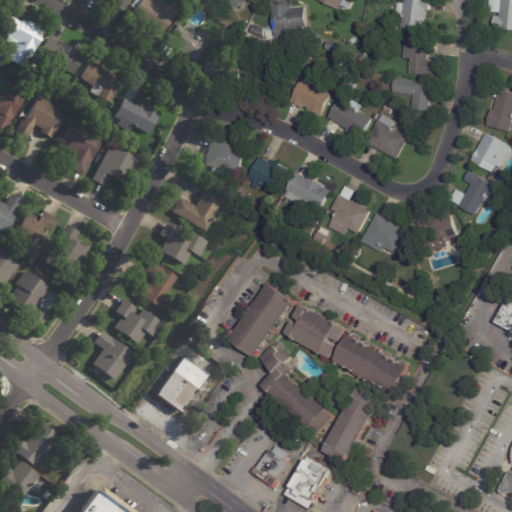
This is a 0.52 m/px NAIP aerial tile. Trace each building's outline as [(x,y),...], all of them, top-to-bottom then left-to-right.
[(128,0),(123,11),(102,0),(128,0)] [(148,0),(160,8),(164,1),(177,10),(160,34),(148,26),(150,23),(132,11),(134,9),(130,6),(134,0),(148,0)] [(252,0),(234,10),(228,0),(221,0),(220,1),(219,0),(252,0)] [(351,0),(348,8),(342,5),(340,9),(322,0),(351,0)] [(431,0),(431,1),(430,11),(427,11),(425,31),(402,29),(404,14),(397,13),(398,3),(405,4),(405,0),(431,0)] [(511,0),(511,32),(494,31),(495,18),(500,18),(501,14),(490,14),(490,0),(511,0)] [(292,6),(292,8),(306,7),(308,38),(276,41),(272,2),(291,1),(292,6)] [(11,17),(20,22),(21,20),(25,22),(26,20),(39,27),(37,29),(42,32),(28,58),(26,56),(21,65),(7,57),(13,46),(4,41),(7,36),(1,33),(10,16),(11,17)] [(182,28),(194,37),(200,29),(212,38),(195,62),(174,47),(175,45),(167,39),(177,24),(182,28)] [(49,38),(59,44),(60,42),(76,51),(75,52),(82,57),(71,75),(57,66),(55,71),(45,66),(48,61),(37,55),(48,37),(49,38)] [(438,42),(437,55),(429,54),(428,60),(437,61),(436,76),(411,74),(411,59),(405,58),(406,40),(416,40),(416,39),(438,41),(438,42)] [(328,41),(343,43),(342,52),(326,50),(327,41),(328,41)] [(296,50),(301,52),(299,58),(293,57),(296,50)] [(360,59),(365,54),(369,58),(363,62),(360,59)] [(240,70),(228,66),(231,55),(245,60),(242,70),(240,70)] [(333,58),(342,61),(340,68),(331,65),(333,58)] [(91,61),(101,67),(100,69),(104,71),(104,70),(109,73),(120,80),(108,103),(89,92),(92,86),(79,79),(89,60),(91,61)] [(259,82),(252,80),(256,63),(280,70),(274,92),(265,89),(267,84),(259,82)] [(340,72),(347,74),(344,80),(338,77),(340,72)] [(310,110),(308,110),(309,108),(304,105),(303,109),(291,103),(305,73),(324,82),(320,89),(331,94),(321,116),(310,110)] [(432,101),(430,112),(413,110),(415,95),(394,93),(395,78),(434,83),(432,101)] [(60,84),(62,81),(70,86),(68,90),(62,87),(63,86),(60,84)] [(350,81),(355,84),(351,92),(346,89),(350,81)] [(0,128),(0,82),(24,96),(5,131),(0,128)] [(509,92),(511,92),(511,128),(511,132),(488,126),(493,109),(496,110),(501,89),(509,92)] [(47,136),(39,132),(41,129),(33,124),(25,139),(13,133),(21,119),(19,118),(22,113),(26,115),(36,96),(64,111),(54,130),(58,132),(56,137),(52,135),(50,138),(47,136)] [(125,99),(142,108),(143,106),(158,114),(148,134),(132,126),(129,133),(120,128),(123,122),(113,117),(123,98),(125,99)] [(355,136),(347,131),(348,128),(329,118),(339,100),(349,106),(352,100),(363,106),(360,112),(373,118),(362,139),(355,136)] [(385,104),(390,107),(387,113),(382,110),(385,104)] [(395,122),(392,128),(410,137),(398,160),(367,143),(379,120),(380,121),(383,115),(396,122),(395,122)] [(81,174),(65,166),(72,151),(59,144),(70,123),(101,138),(82,175),(81,174)] [(505,145),(502,150),(507,153),(495,174),(469,160),(484,132),(506,144),(505,145)] [(211,173),(210,173),(211,167),(203,166),(209,140),(245,148),(239,174),(223,170),(222,175),(211,173)] [(109,177),(108,176),(103,186),(91,180),(109,145),(137,161),(124,185),(109,177)] [(263,159),(271,163),(273,160),(290,170),(276,194),(262,186),(259,190),(253,186),(255,182),(249,179),(261,158),(263,159)] [(488,203),(480,198),(472,212),(447,198),(453,187),(462,192),(468,182),(461,178),(466,169),(498,187),(489,204),(488,203)] [(299,173),(309,179),(310,177),(326,186),(324,188),(332,192),(321,210),(307,202),(304,207),(286,197),(289,192),(287,191),(297,173),(299,173)] [(348,187),(356,192),(352,200),(372,212),(359,234),(349,228),(345,235),(330,227),(338,213),(332,210),(340,195),(342,196),(347,186),(348,187)] [(179,197),(194,206),(204,189),(223,200),(204,232),(170,211),(179,197)] [(10,195),(21,200),(3,235),(0,233),(0,202),(3,204),(9,194),(10,195)] [(43,212),(54,219),(47,233),(41,229),(38,233),(46,238),(35,259),(20,251),(24,244),(12,237),(25,212),(37,219),(41,211),(43,212)] [(381,216),(409,232),(397,255),(365,237),(378,214),(381,216)] [(422,223),(453,214),(460,237),(438,243),(440,250),(429,253),(421,224),(422,223)] [(188,255),(182,265),(158,251),(164,241),(167,243),(168,241),(157,235),(165,221),(178,229),(175,235),(180,238),(185,230),(206,242),(197,257),(190,252),(188,255)] [(66,225),(78,232),(74,239),(88,247),(75,269),(62,262),(57,270),(43,262),(55,242),(62,246),(65,241),(58,236),(65,224),(66,225)] [(322,228),(330,232),(323,245),(315,240),(322,228)] [(0,253),(17,265),(1,287),(0,286),(0,253)] [(175,277),(156,307),(131,291),(138,280),(149,287),(154,278),(144,271),(151,261),(175,277)] [(47,288),(35,305),(48,315),(40,325),(28,316),(29,314),(8,298),(16,286),(14,284),(24,271),(47,288)] [(288,315),(284,321),(285,322),(272,341),(270,339),(263,348),(266,350),(260,357),(258,355),(256,358),(232,341),(233,339),(231,338),(238,329),(239,330),(250,315),(249,314),(257,302),(259,303),(265,294),(264,293),(270,284),(272,286),(273,285),(297,302),(296,304),(298,305),(292,313),(290,312),(288,315)] [(113,312),(122,299),(134,308),(135,307),(160,324),(151,337),(143,332),(135,344),(112,328),(120,317),(113,312)] [(511,330),(499,323),(511,299),(511,330)] [(349,331),(342,343),(334,339),(332,343),(340,347),(333,360),(288,334),(295,322),(302,326),(304,322),(297,318),(304,306),(349,331)] [(100,372),(90,365),(102,350),(92,343),(100,331),(132,354),(112,381),(100,372)] [(356,335),(355,337),(378,350),(379,347),(382,349),(380,352),(383,353),(384,350),(386,351),(385,354),(411,369),(397,394),(367,377),(365,380),(362,378),(363,376),(341,363),(339,366),(337,365),(339,363),(337,362),(351,335),(353,336),(354,333),(356,335)] [(279,342),(285,348),(284,349),(294,357),(288,364),(295,369),(289,375),(329,411),(336,418),(320,436),(265,387),(277,373),(262,360),(279,342)] [(150,393),(178,355),(202,373),(180,403),(181,404),(175,412),(150,393)] [(370,420),(346,463),(324,451),(360,385),(383,397),(370,420)] [(49,447),(33,467),(13,451),(22,440),(24,442),(32,432),(33,433),(40,423),(57,436),(49,447)] [(511,487),(501,491),(499,490),(497,488),(497,487),(507,471),(511,469),(511,460),(511,461),(510,454),(511,446),(511,444),(511,487)] [(253,472),(257,467),(258,468),(272,450),(274,451),(278,446),(289,454),(285,460),(290,464),(277,482),(279,484),(275,489),(253,472)] [(308,457),(332,471),(310,510),(285,495),(308,457)] [(38,478),(17,503),(0,489),(0,478),(8,469),(11,471),(19,462),(38,477),(38,478)] [(77,511),(94,490),(123,511),(77,511)] [(47,501),(41,497),(46,491),(52,495),(47,501)]
